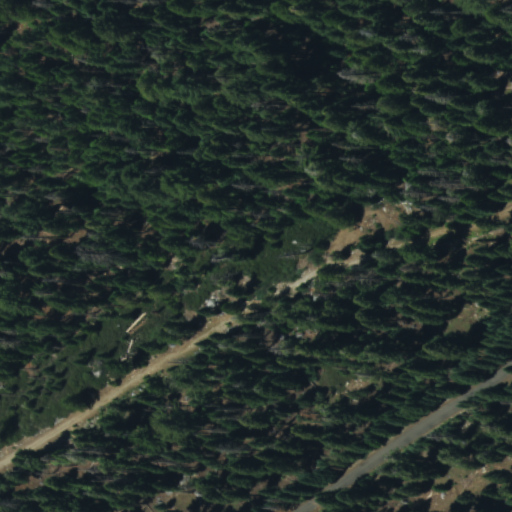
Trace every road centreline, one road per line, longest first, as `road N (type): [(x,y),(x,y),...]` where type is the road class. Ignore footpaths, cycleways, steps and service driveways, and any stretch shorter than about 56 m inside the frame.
road 1 (track): [(0,486),(154,358),(485,238),(511,210)]
road 2 (residential): [(511,365),(305,511)]
